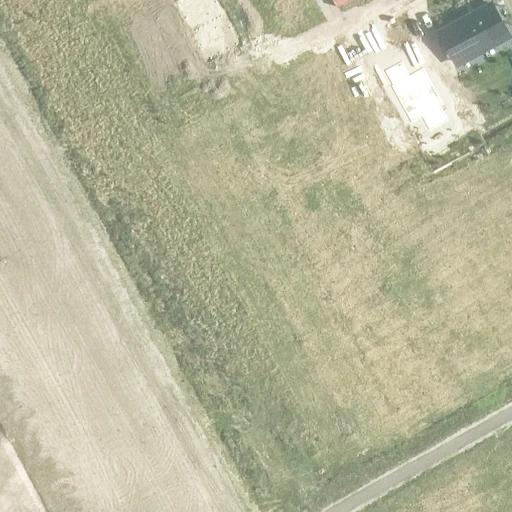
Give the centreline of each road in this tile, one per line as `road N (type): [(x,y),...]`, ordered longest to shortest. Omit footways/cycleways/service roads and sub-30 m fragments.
road 1 (tertiary): [(193,511),(0,153)]
road 2 (tertiary): [(511,401),(270,511)]
road 3 (tertiary): [(0,315),(105,511)]
road 4 (tertiary): [(408,511),(511,413)]
